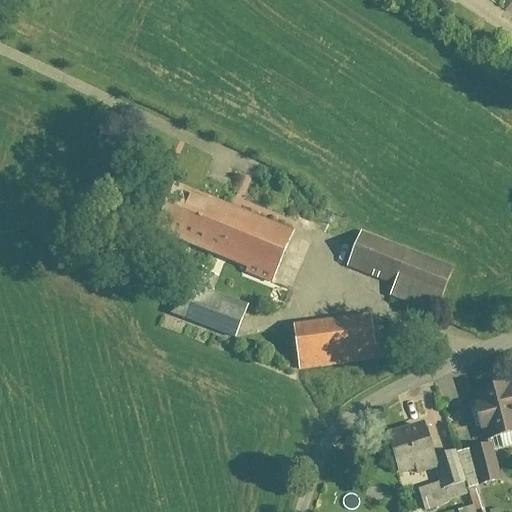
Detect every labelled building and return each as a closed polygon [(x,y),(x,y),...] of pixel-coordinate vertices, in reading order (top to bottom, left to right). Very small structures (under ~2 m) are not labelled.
[(184,182),(159,238),(275,288),(299,232),(184,182)] [(368,230),(351,272),(442,309),(459,266),(368,230)] [(188,284),(172,320),(235,347),(251,312),(188,284)] [(295,336),(302,378),(386,364),(379,323),(295,336)] [(485,438),(488,451),(511,445),(511,387),(475,396),(484,438),(485,438)] [(388,440),(397,477),(441,465),(432,429),(388,440)] [(472,497),(494,490),(483,455),(461,462),(472,497)] [(444,471),(452,498),(466,494),(458,467),(444,471)] [(418,497),(423,511),(442,511),(449,510),(442,489),(418,497)]
